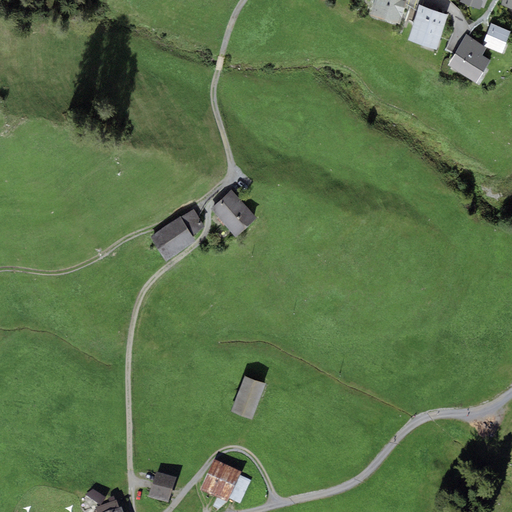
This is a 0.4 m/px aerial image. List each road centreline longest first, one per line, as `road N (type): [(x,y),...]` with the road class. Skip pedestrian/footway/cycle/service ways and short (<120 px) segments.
road 1 (track): [(209,198),(204,234),(154,280),(134,322),(133,511)]
road 2 (track): [(276,506),(343,492),(387,460),(420,419),(493,406),(511,390)]
road 3 (track): [(0,271),(80,269),(209,198)]
road 4 (track): [(248,0),(237,10),(213,84),(232,174),(209,198)]
road 5 (track): [(167,511),(227,449),(258,465),(276,506)]
